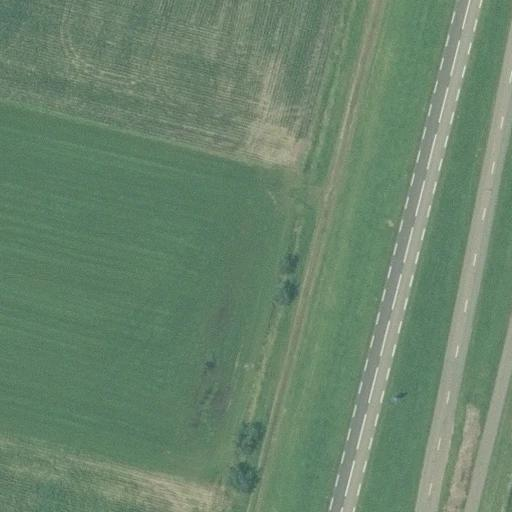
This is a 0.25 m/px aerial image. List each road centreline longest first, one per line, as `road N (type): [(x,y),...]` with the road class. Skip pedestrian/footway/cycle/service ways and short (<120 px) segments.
road 1 (track): [(375,0),(246,511)]
road 2 (secondary): [(335,511),(463,0)]
road 3 (unclassified): [(425,511),(511,74)]
